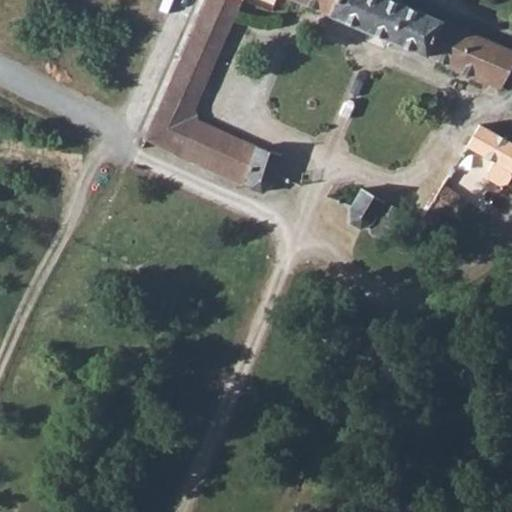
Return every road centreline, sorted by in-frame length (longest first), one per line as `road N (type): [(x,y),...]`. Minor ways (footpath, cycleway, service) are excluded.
road 1 (unclassified): [(179,511),(303,217)]
road 2 (unclassified): [(0,373),(102,163)]
road 3 (track): [(102,163),(172,0)]
